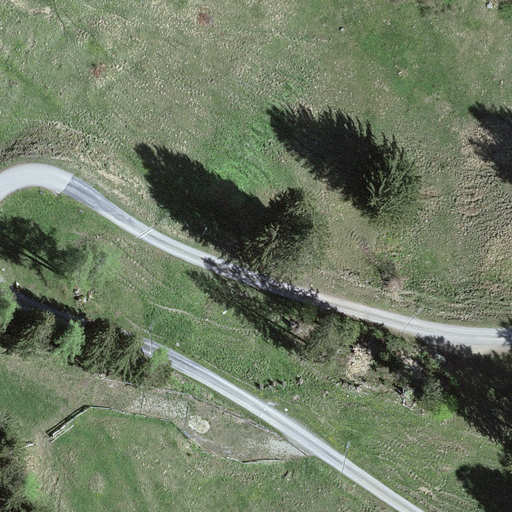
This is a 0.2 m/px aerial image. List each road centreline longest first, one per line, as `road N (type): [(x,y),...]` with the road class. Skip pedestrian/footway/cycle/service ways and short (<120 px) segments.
road 1 (track): [(511,341),(424,333),(276,290),(130,221),(59,177),(22,175),(0,192)]
road 2 (track): [(0,283),(44,312),(164,354),(241,395),(411,511)]
